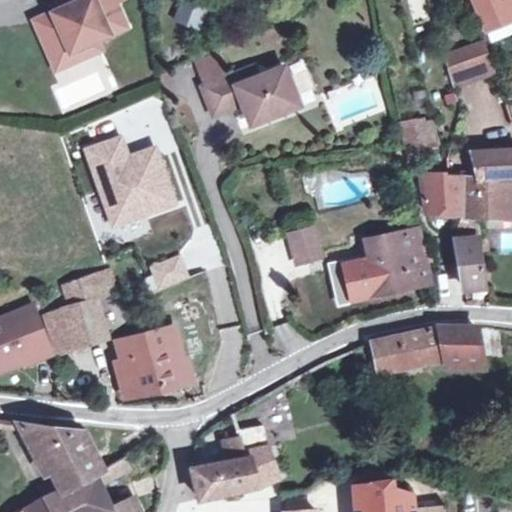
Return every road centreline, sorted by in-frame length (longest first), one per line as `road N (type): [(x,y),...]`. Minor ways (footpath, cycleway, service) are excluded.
road 1 (unclassified): [(175,420),(370,325),(433,313),(511,314)]
road 2 (unclassified): [(0,405),(175,420)]
